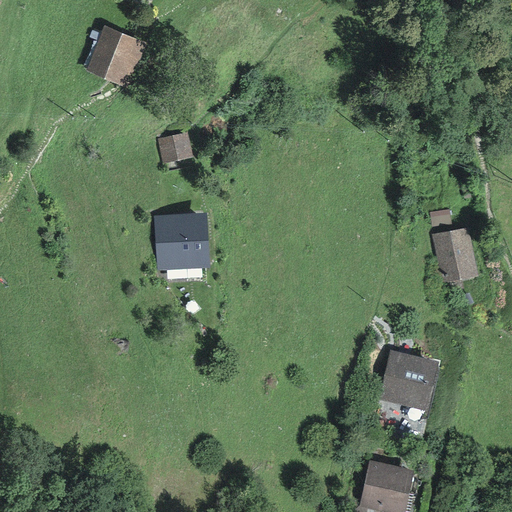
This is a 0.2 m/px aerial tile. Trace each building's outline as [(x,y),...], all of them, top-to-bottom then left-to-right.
[(150,39),(101,23),(86,69),(135,85),(150,39)] [(189,130),(157,137),(162,157),(193,151),(189,130)] [(205,213),(154,217),(158,268),(209,264),(205,213)] [(466,226),(431,235),(443,280),(478,272),(466,226)] [(39,310),(15,315),(21,340),(44,336),(39,310)] [(443,360),(391,349),(381,395),(434,406),(443,360)] [(371,458),(361,505),(396,511),(405,511),(415,468),(371,458)]
